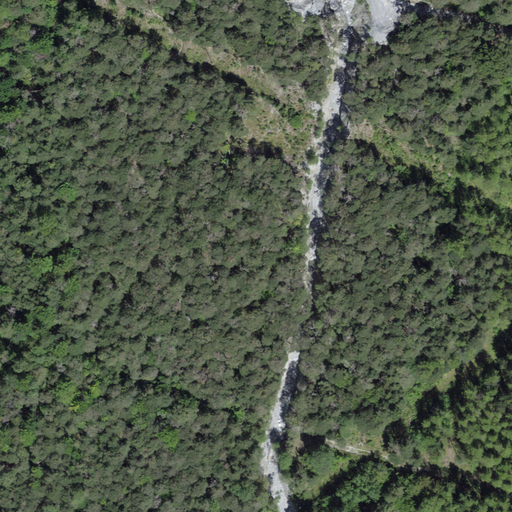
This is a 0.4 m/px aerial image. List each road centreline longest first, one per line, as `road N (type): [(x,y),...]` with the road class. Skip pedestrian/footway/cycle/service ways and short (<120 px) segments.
road 1 (track): [(511,506),(297,452)]
road 2 (track): [(388,0),(511,34)]
